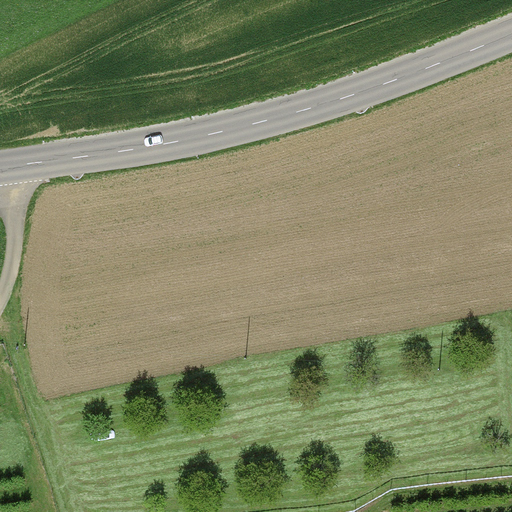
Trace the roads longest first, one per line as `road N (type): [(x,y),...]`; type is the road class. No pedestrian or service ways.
road 1 (tertiary): [(0,167),(264,121),(511,34)]
road 2 (track): [(0,320),(65,511)]
